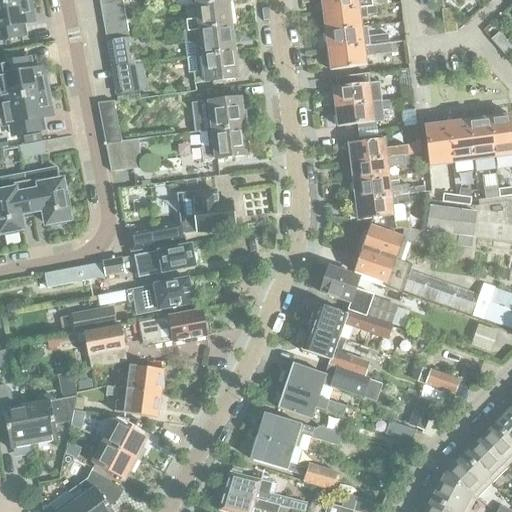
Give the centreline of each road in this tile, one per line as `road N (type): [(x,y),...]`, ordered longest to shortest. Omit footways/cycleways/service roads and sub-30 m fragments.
road 1 (residential): [(163,511),(289,246),(297,183),(277,0)]
road 2 (residential): [(68,0),(111,218),(104,243),(84,255),(0,271)]
road 3 (residential): [(395,511),(423,459),(511,371)]
